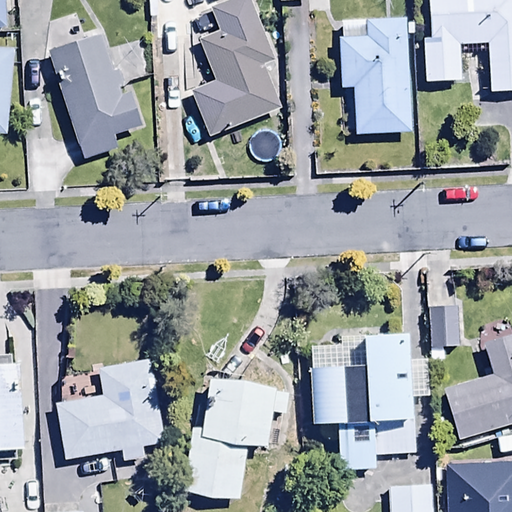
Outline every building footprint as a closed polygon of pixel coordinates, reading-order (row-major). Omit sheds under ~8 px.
[(152,0),(154,30),(203,28),(202,0),(152,0)] [(511,96),(511,0),(428,0),(431,43),(422,43),(424,89),(460,87),(459,50),(487,49),(490,98),(511,96)] [(275,66),(248,1),(211,16),(220,37),(200,45),(216,86),(191,97),(209,142),(281,113),(264,70),(275,66)] [(411,136),(405,23),(341,27),(342,43),(337,43),(340,95),(354,94),(356,139),(411,136)] [(101,42),(48,60),(83,165),(116,153),(112,142),(142,132),(129,95),(121,98),(101,42)] [(13,55),(0,53),(0,139),(5,140),(13,55)] [(457,312),(428,314),(430,353),(459,352),(457,312)] [(340,351),(312,351),(312,429),(340,429),(340,478),(376,477),(376,458),(414,457),(413,400),(430,400),(429,363),(412,363),(411,339),(340,340),(340,351)] [(443,395),(458,445),(511,428),(511,340),(484,349),(494,380),(443,395)] [(17,456),(25,456),(20,368),(9,368),(9,359),(0,359),(0,468),(18,468),(17,456)] [(151,365),(96,374),(98,389),(60,395),(62,407),(56,408),(64,464),(120,456),(122,466),(165,459),(151,365)] [(288,397),(211,385),(203,435),(193,434),(182,499),(238,508),(247,451),(267,454),(273,419),(284,421),(288,397)] [(511,511),(511,465),(441,469),(443,511),(511,511)] [(437,511),(436,488),(388,490),(389,511),(437,511)]
